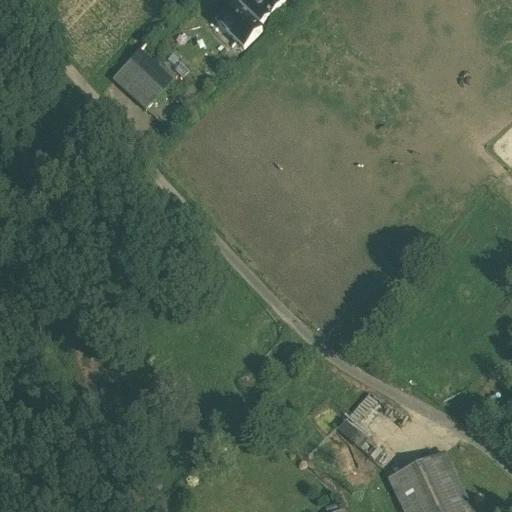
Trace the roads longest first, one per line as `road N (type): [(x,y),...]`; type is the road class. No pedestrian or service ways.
road 1 (residential): [(511,470),(347,368),(220,250),(108,115)]
road 2 (track): [(108,115),(3,0)]
